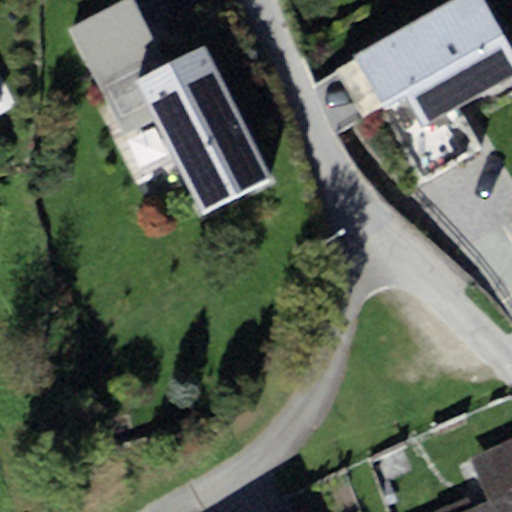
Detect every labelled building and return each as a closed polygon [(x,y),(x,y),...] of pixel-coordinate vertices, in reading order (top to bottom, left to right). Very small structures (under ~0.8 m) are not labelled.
[(123,135),(153,120),(203,219),(275,183),(206,47),(170,65),(137,0),(129,0),(70,30),(123,135)] [(511,75),(511,42),(487,0),(456,0),(355,59),(385,109),(404,98),(422,128),(511,75)] [(385,109),(355,59),(336,70),(366,121),(385,109)] [(490,502),(511,492),(511,441),(471,459),(490,502)] [(511,511),(511,492),(490,502),(473,510),(467,511),(511,511)] [(467,511),(473,510),(468,498),(434,511),(467,511)]
